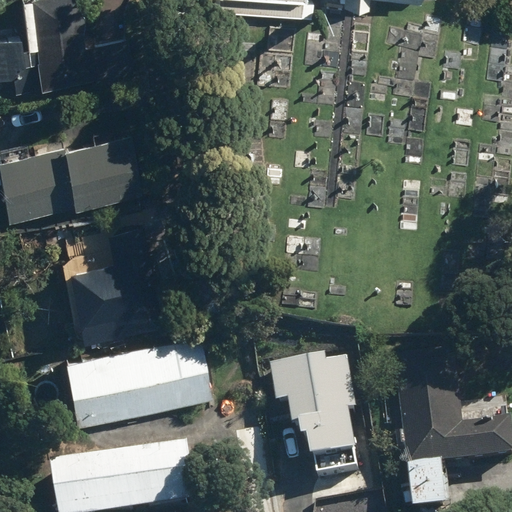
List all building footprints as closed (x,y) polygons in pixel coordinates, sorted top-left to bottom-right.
[(81,0),(29,0),(42,84),(93,77),(81,0)] [(206,0),(206,4),(312,13),(313,0),(344,0),(344,2),(370,4),(370,0),(206,0)] [(0,193),(4,218),(137,195),(126,132),(0,153),(0,193)] [(101,231),(98,215),(66,221),(70,243),(102,237),(101,231)] [(160,325),(145,237),(63,251),(78,339),(160,325)] [(59,360),(70,423),(213,400),(202,336),(59,360)] [(452,351),(393,357),(410,511),(445,511),(441,470),(511,461),(511,451),(509,421),(460,426),(452,351)] [(348,353),(265,369),(273,409),(286,406),(300,475),(370,461),(348,353)] [(47,470),(53,511),(195,511),(197,511),(187,449),(47,470)] [(511,511),(511,482),(472,487),(475,511),(511,511)]
